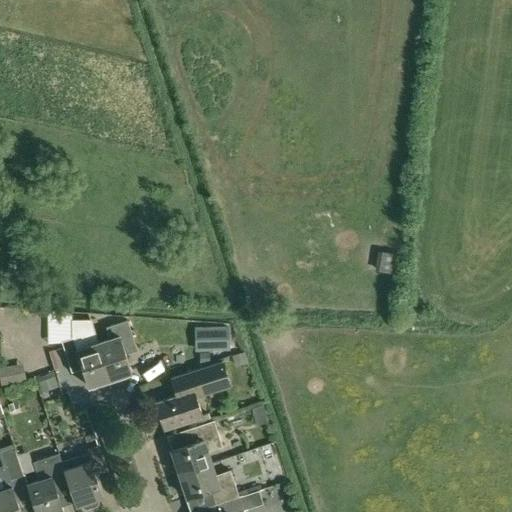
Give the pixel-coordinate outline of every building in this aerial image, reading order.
[(375,253),(375,267),(389,268),(389,253),(375,253)] [(109,339),(98,342),(97,342),(109,379),(131,372),(122,347),(134,343),(127,320),(105,327),(109,339)] [(88,386),(109,379),(97,342),(98,342),(91,322),(71,321),(70,338),(60,341),(68,364),(79,360),(88,386)] [(229,326),(207,326),(208,351),(230,350),(229,326)] [(244,352),(232,356),(235,367),(247,363),(244,352)] [(200,353),(200,363),(210,363),(209,353),(200,353)] [(165,428),(202,416),(196,398),(230,387),(221,361),(176,375),(182,393),(156,401),(165,428)] [(0,378),(1,385),(16,382),(13,365),(0,367),(0,378)] [(52,372),(36,377),(41,392),(57,387),(52,372)] [(213,421),(190,428),(195,442),(171,449),(179,474),(213,463),(209,451),(222,446),(213,421)] [(86,454),(61,463),(63,470),(67,482),(74,503),(75,506),(80,504),(82,508),(85,509),(95,505),(97,503),(96,499),(101,497),(93,475),(106,470),(97,446),(85,451),(86,454)] [(0,455),(4,468),(0,469),(0,511),(19,511),(15,500),(30,495),(27,486),(23,474),(22,474),(15,455),(12,447),(0,450),(0,455)] [(40,481),(27,486),(30,495),(35,511),(58,511),(61,511),(60,507),(53,487),(67,482),(63,470),(61,463),(59,459),(58,455),(47,458),(37,462),(33,463),(40,481)] [(211,490),(215,503),(239,495),(231,471),(217,475),(213,463),(179,474),(187,498),(211,490)] [(244,511),(244,509),(247,508),(243,494),(239,495),(215,503),(218,511),(244,511)]
